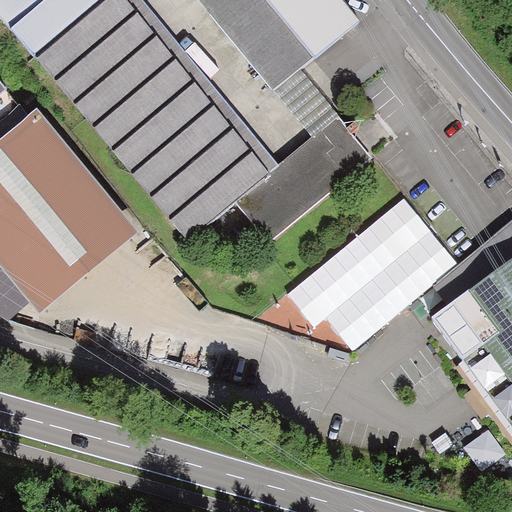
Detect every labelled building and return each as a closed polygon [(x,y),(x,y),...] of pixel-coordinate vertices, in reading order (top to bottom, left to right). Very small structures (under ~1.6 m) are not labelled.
[(269,168),(128,0),(0,0),(0,21),(183,240),(269,168)] [(340,0),(199,0),(274,88),(356,18),(340,0)] [(36,108),(0,137),(0,261),(41,312),(138,233),(36,108)] [(233,203),(269,245),(374,156),(337,114),(233,203)] [(370,228),(424,300),(462,271),(409,199),(370,228)] [(511,265),(432,325),(511,433),(511,265)] [(508,454),(490,431),(467,448),(484,472),(508,454)]
